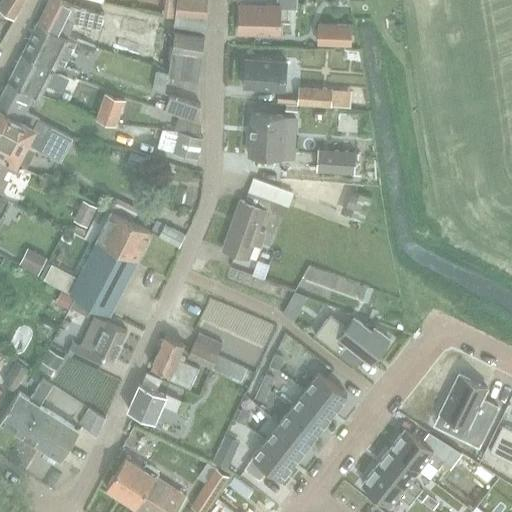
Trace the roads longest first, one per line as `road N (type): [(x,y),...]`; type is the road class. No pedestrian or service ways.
road 1 (residential): [(69,511),(215,193),(220,0)]
road 2 (residential): [(511,361),(442,326),(297,511)]
